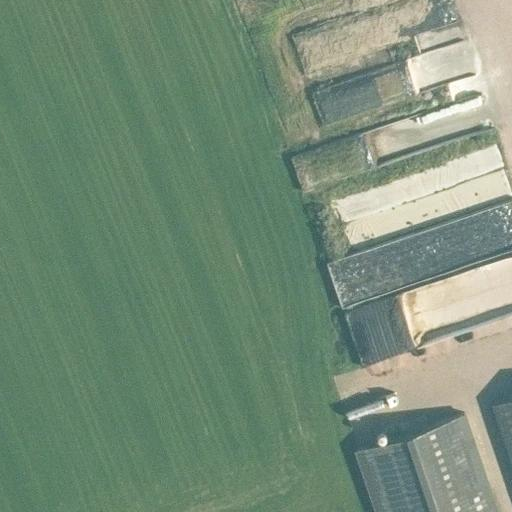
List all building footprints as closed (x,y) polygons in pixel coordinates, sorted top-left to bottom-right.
[(317,90),(322,102),(334,97),(334,98),(391,76),(386,64),(317,90)] [(396,242),(331,257),(342,306),(368,300),(358,256),(363,255),(367,272),(376,270),(374,264),(384,262),(381,247),(397,243),(396,242)] [(511,255),(347,308),(365,363),(416,347),(419,358),(511,328),(511,317),(510,310),(511,309),(511,255)] [(511,395),(493,402),(511,458),(511,395)] [(498,511),(464,411),(357,448),(378,511),(498,511)] [(357,440),(396,433),(394,424),(406,422),(405,413),(354,422),(357,440)]
